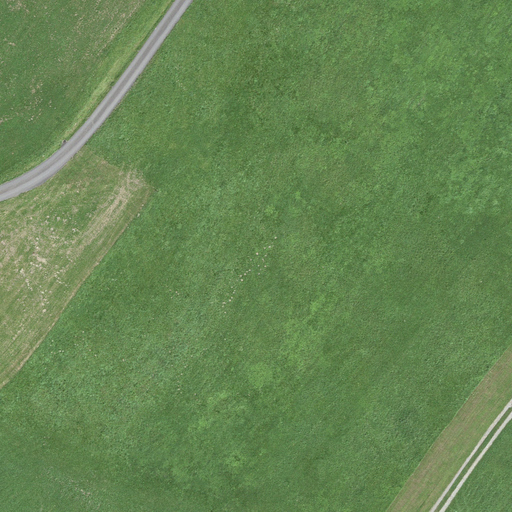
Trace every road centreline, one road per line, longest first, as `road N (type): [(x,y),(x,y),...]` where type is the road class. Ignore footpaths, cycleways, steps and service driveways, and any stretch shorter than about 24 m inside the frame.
road 1 (track): [(183,0),(71,149),(0,192)]
road 2 (track): [(435,511),(511,406)]
